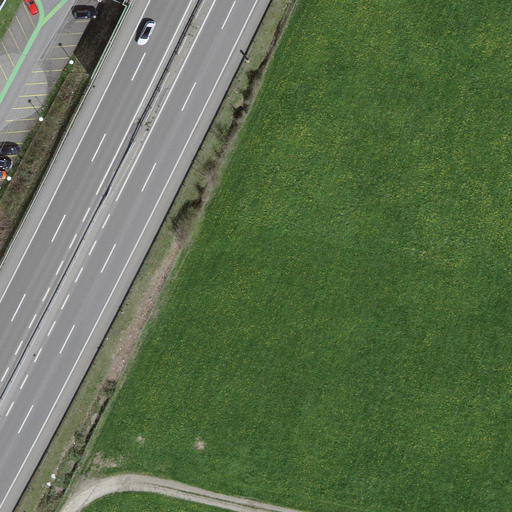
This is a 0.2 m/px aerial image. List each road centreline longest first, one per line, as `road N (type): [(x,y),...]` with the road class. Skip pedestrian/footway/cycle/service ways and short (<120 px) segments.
road 1 (motorway): [(0,469),(237,0)]
road 2 (motorway): [(170,0),(0,342)]
road 3 (track): [(256,511),(131,484),(99,490),(69,511)]
